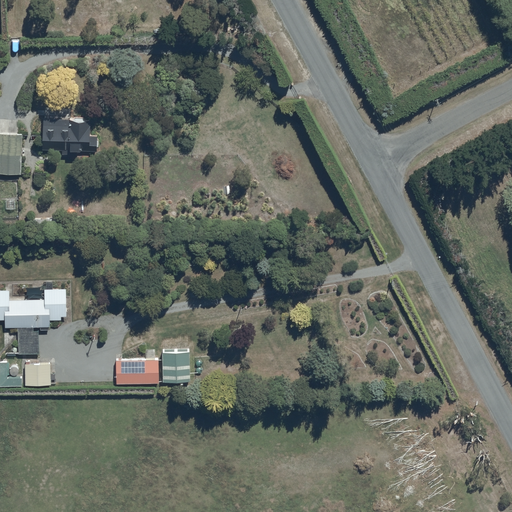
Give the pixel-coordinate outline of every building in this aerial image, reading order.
[(94,136),(88,136),(89,118),(40,115),(38,148),(93,151),(94,136)] [(0,171),(20,172),(21,132),(0,132),(0,171)] [(56,216),(30,216),(30,224),(56,224),(56,216)] [(0,318),(8,326),(17,326),(18,352),(37,351),(36,326),(49,325),(49,318),(66,317),(65,286),(44,287),(44,296),(8,297),(8,288),(0,288),(0,318)] [(188,349),(162,348),(160,376),(186,377),(188,349)] [(115,358),(114,379),(156,380),(156,359),(115,358)] [(0,384),(22,384),(21,373),(7,373),(6,359),(0,359),(0,384)] [(48,363),(25,364),(26,382),(49,382),(48,363)]
